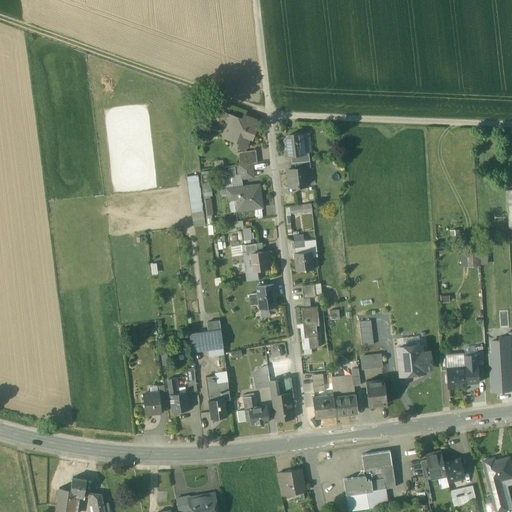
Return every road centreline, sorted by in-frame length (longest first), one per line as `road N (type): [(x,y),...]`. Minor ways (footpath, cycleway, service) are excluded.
road 1 (residential): [(307,442),(269,115)]
road 2 (secondary): [(307,442),(126,454),(0,430)]
road 3 (track): [(269,115),(0,18)]
road 4 (track): [(269,115),(511,125)]
road 5 (secondary): [(511,413),(307,442)]
